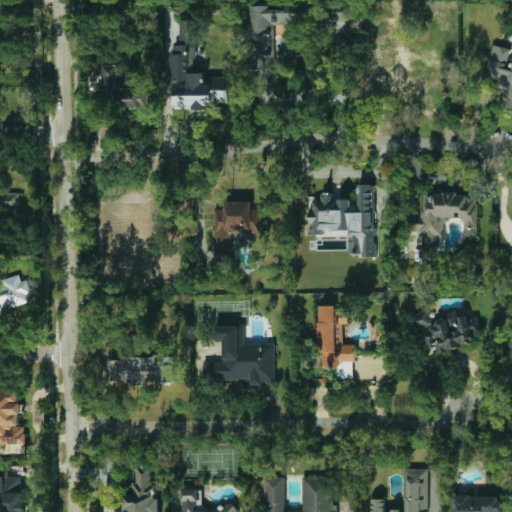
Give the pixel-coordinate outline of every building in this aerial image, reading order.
[(275,68),(274,25),(299,24),(299,6),(249,7),(251,69),(275,68)] [(347,11),(334,11),(334,35),(347,35),(347,11)] [(175,106),(228,107),(228,77),(204,77),(204,72),(195,72),(196,21),(180,20),(179,45),(174,45),(174,54),(170,54),(170,75),(175,75),(175,106)] [(511,63),(508,62),(511,48),(493,44),(485,79),(509,85),(504,107),(511,108),(511,63)] [(118,65),(104,65),(106,110),(148,109),(148,83),(119,83),(118,65)] [(376,255),(375,184),(359,184),(359,205),(352,205),(352,199),(339,199),(339,193),(322,193),(322,201),(311,201),(311,234),(324,234),(324,230),(350,230),(350,255),(376,255)] [(20,193),(2,193),(2,208),(20,208),(20,193)] [(478,193),(423,193),(423,216),(412,215),(412,232),(421,232),(420,258),(437,258),(437,235),(444,235),(444,217),(463,217),(463,239),(478,239),(478,193)] [(214,208),(215,260),(233,260),(232,231),(261,230),(261,209),(252,209),(252,201),(224,201),(224,208),(214,208)] [(119,273),(149,272),(148,227),(148,205),(109,206),(110,224),(124,224),(124,235),(110,235),(111,254),(119,253),(119,273)] [(0,283),(0,311),(31,303),(24,277),(0,283)] [(355,377),(355,344),(344,344),(343,324),(349,324),(349,311),(336,312),(336,305),(320,306),(321,316),(319,316),(320,367),(338,367),(338,378),(355,377)] [(485,338),(478,316),(469,319),(467,315),(457,318),(455,312),(432,320),(428,310),(413,314),(418,329),(430,325),(434,335),(425,338),(429,349),(437,347),(439,353),(485,338)] [(275,343),(245,343),(245,325),(215,326),(215,342),(223,342),(224,362),(203,362),(204,380),(251,379),(251,384),(276,383),(275,343)] [(110,383),(146,383),(146,380),(176,380),(176,356),(110,357),(110,383)] [(0,444),(26,444),(25,426),(21,426),(20,388),(0,387),(0,444)] [(123,511),(157,511),(157,498),(153,498),(152,466),(136,466),(137,482),(132,483),(132,494),(123,494),(123,511)] [(428,511),(428,468),(404,469),(405,510),(386,510),(386,499),(372,499),(371,511),(428,511)] [(0,469),(0,511),(24,511),(24,476),(9,476),(9,469),(0,469)] [(337,511),(338,505),(329,505),(329,476),(303,477),(303,510),(285,510),(285,477),(267,477),(267,511),(337,511)] [(198,489),(182,489),(182,511),(237,511),(237,506),(198,507),(198,489)] [(452,511),(510,511),(511,502),(499,502),(499,496),(453,495),(452,511)]
